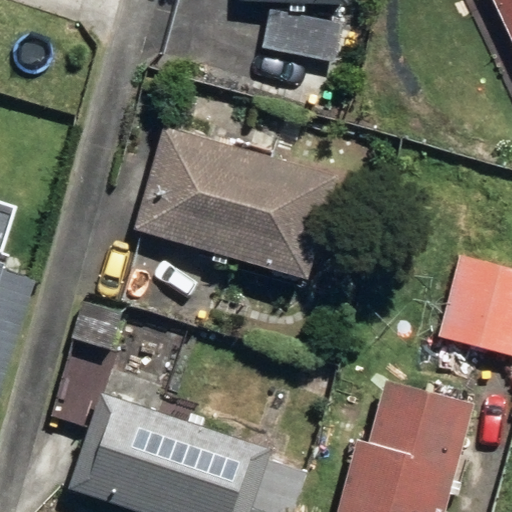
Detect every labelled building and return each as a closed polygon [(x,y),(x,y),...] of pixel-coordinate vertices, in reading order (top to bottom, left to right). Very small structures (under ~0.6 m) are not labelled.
[(511,0),(480,0),(511,64),(511,0)] [(351,24),(276,11),(268,55),(343,68),(351,24)] [(121,231),(287,284),(320,181),(154,128),(121,231)] [(429,336),(509,358),(511,348),(511,273),(452,257),(429,336)] [(0,356),(26,281),(0,272),(0,356)] [(61,337),(100,351),(112,315),(73,301),(61,337)] [(118,352),(105,390),(112,392),(157,408),(179,346),(127,328),(118,352)] [(323,511),(427,511),(431,497),(442,499),(446,483),(439,481),(458,410),(369,385),(352,445),(343,442),(323,511)] [(281,511),(295,475),(250,459),(252,452),(91,394),(56,490),(116,511),(281,511)]
